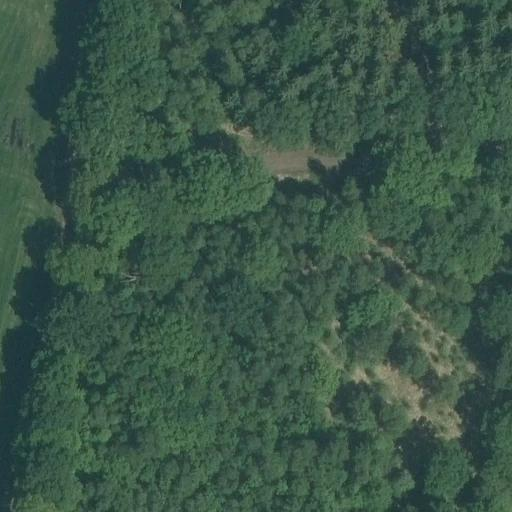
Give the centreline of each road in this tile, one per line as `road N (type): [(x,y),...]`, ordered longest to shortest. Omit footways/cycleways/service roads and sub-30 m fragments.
road 1 (track): [(112,0),(24,511)]
road 2 (track): [(511,114),(87,149)]
